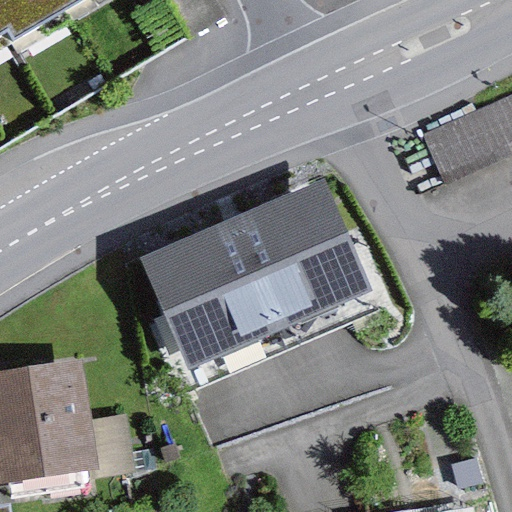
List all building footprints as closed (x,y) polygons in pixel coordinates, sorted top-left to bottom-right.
[(57,0),(0,0),(0,19),(8,34),(13,43),(65,12),(57,0)] [(57,0),(65,12),(86,0),(57,0)] [(0,38),(8,34),(0,19),(0,38)] [(511,107),(426,144),(443,183),(511,154),(511,107)] [(321,190),(152,264),(194,362),(364,288),(321,190)] [(59,378),(0,386),(0,482),(73,472),(59,378)]
